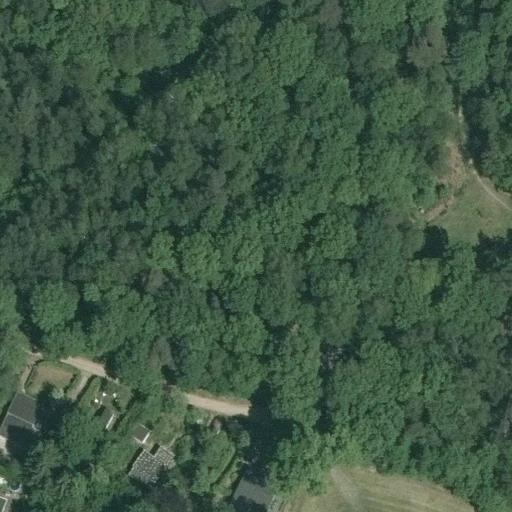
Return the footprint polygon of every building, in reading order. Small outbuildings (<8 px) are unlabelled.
[(22,388),(6,420),(32,434),(40,420),(47,423),(56,406),(22,388)] [(106,409),(120,416),(130,398),(117,390),(106,409)] [(0,439),(10,443),(15,429),(0,424),(0,439)] [(135,460),(155,479),(180,455),(165,440),(154,451),(149,446),(135,460)] [(248,465),(236,496),(245,499),(251,484),(258,487),(264,471),(248,465)] [(0,511),(9,511),(12,493),(0,491),(0,511)]
